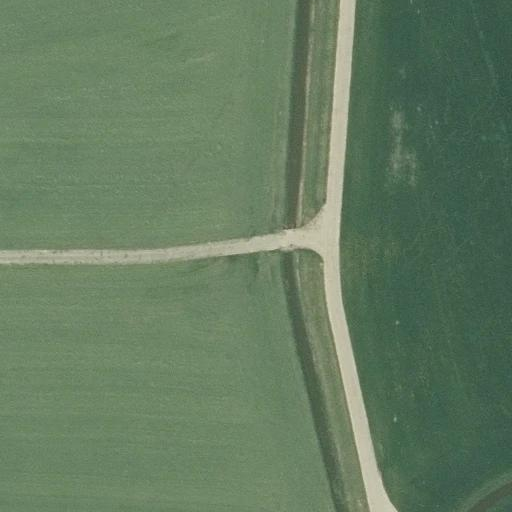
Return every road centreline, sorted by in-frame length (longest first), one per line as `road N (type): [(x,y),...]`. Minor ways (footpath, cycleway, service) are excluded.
road 1 (track): [(0,258),(99,258),(330,237)]
road 2 (track): [(330,237),(338,323),(382,511)]
road 3 (track): [(346,0),(330,237)]
